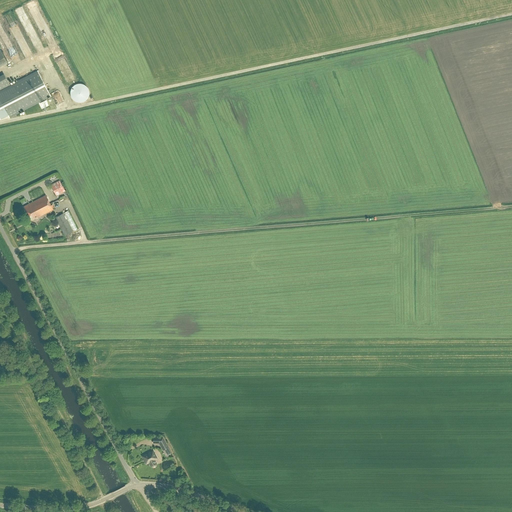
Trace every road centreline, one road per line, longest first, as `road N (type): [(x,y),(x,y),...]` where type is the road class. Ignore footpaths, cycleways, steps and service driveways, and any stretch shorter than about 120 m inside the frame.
road 1 (track): [(0,122),(511,14)]
road 2 (track): [(13,251),(511,206)]
road 3 (unclassified): [(138,484),(0,225)]
road 4 (track): [(0,302),(100,501)]
road 5 (tertiary): [(0,505),(80,507),(138,484)]
